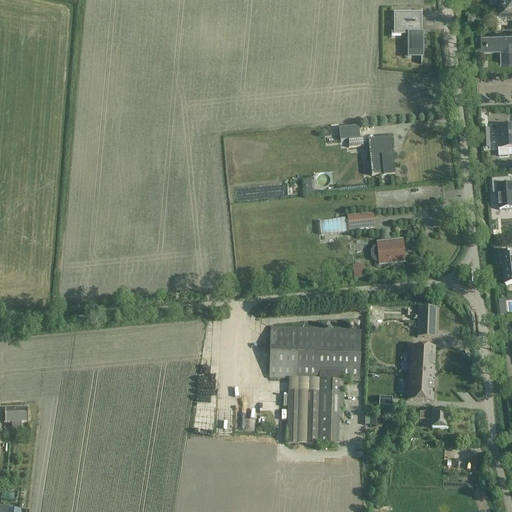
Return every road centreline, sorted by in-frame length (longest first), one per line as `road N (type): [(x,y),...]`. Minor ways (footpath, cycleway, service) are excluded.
road 1 (unclassified): [(0,326),(440,281)]
road 2 (unclassified): [(473,243),(446,0)]
road 3 (unclassified): [(510,511),(496,462),(479,309)]
